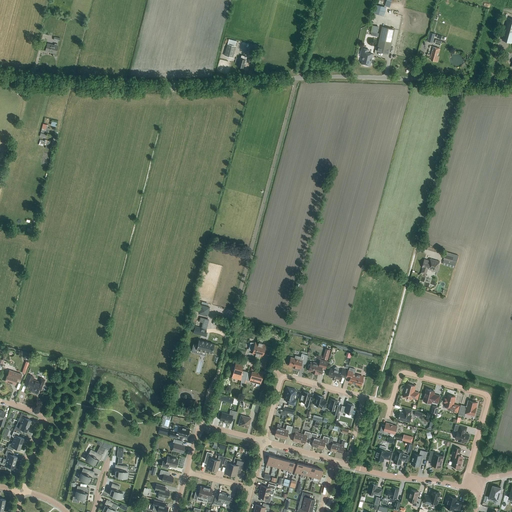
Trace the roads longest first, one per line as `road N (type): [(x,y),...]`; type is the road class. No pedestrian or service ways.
road 1 (unclassified): [(462,81),(340,76),(175,87),(0,74)]
road 2 (residential): [(472,484),(485,395),(404,373),(390,403)]
road 3 (residential): [(462,81),(416,248)]
road 4 (residential): [(346,464),(472,484)]
road 5 (residential): [(0,400),(44,419),(21,490)]
